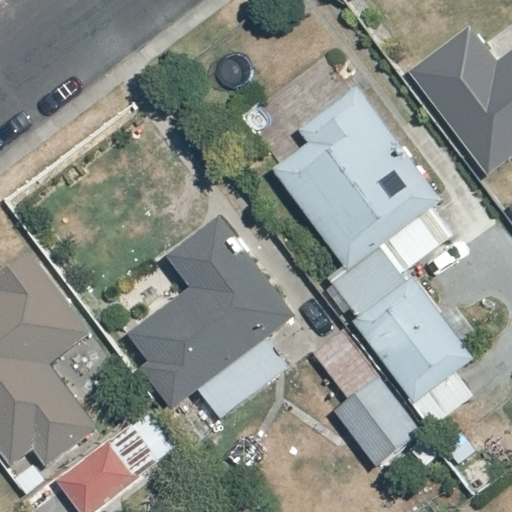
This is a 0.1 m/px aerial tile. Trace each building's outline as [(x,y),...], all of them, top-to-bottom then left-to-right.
[(511,46),(499,56),(473,20),(414,64),(490,168),(511,152),(511,46)] [(466,296),(447,310),(416,267),(468,229),(366,87),(312,125),(318,134),(279,162),(356,269),(337,283),(439,425),(481,395),(462,369),(480,356),(468,339),(486,325),(466,296)] [(301,315),(229,216),(178,253),(202,286),(133,337),(182,404),(205,387),(226,416),(294,367),(272,336),(301,315)] [(98,330),(39,253),(0,282),(0,442),(15,462),(37,445),(52,464),(102,425),(54,363),(98,330)] [(429,432),(388,376),(341,410),(382,466),(429,432)] [(93,511),(180,447),(151,408),(57,480),(80,511),(93,511)] [(439,511),(427,497),(408,511),(439,511)] [(62,511),(52,500),(37,511),(62,511)]
